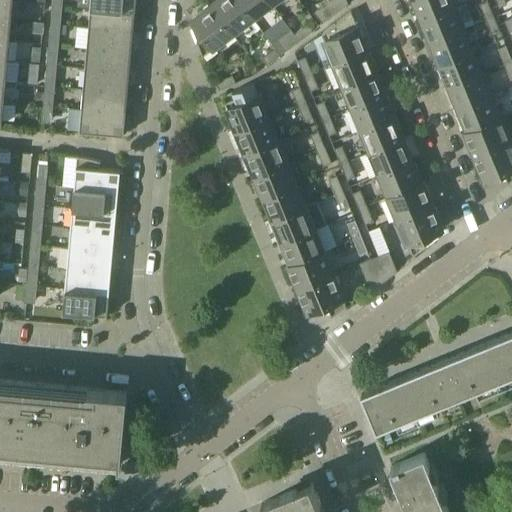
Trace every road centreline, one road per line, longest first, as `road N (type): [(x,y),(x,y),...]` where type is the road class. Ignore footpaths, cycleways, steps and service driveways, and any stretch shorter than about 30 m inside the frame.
road 1 (residential): [(202,453),(155,367),(136,274),(162,0)]
road 2 (residential): [(481,243),(382,0)]
road 3 (residential): [(301,381),(481,243)]
road 4 (residential): [(354,511),(301,381)]
road 5 (residential): [(202,453),(301,381)]
